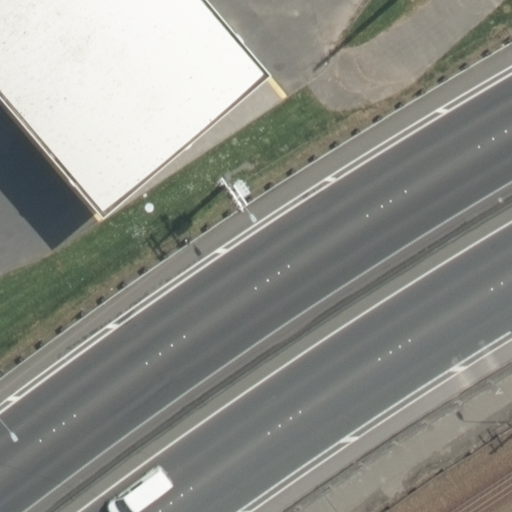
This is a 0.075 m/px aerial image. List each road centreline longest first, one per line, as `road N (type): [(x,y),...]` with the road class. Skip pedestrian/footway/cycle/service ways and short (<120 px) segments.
road 1 (trunk): [(0,478),(307,251),(511,131)]
road 2 (trunk): [(511,277),(152,511)]
